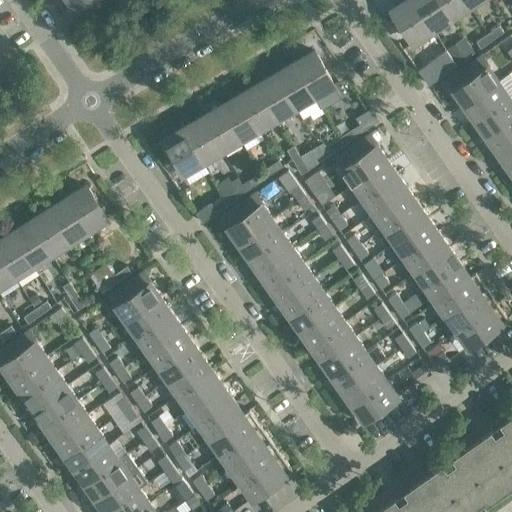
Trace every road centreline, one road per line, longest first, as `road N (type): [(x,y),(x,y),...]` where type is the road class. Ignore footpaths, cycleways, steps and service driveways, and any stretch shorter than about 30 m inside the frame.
road 1 (residential): [(352,470),(87,101)]
road 2 (residential): [(511,241),(342,0)]
road 3 (residential): [(87,101),(267,0)]
road 4 (residential): [(352,470),(511,357)]
road 5 (residential): [(87,101),(16,0)]
